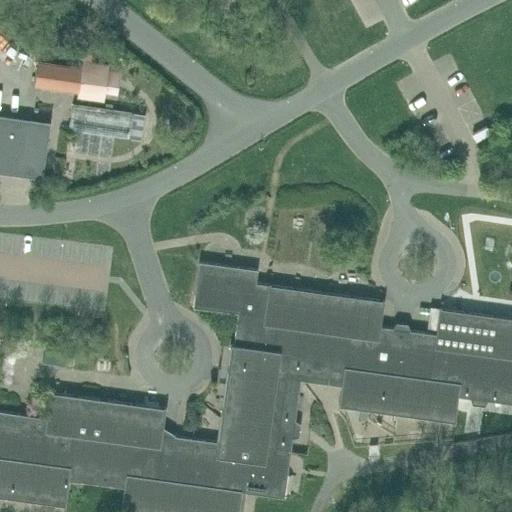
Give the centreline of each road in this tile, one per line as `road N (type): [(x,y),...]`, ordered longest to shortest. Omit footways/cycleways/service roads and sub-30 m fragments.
road 1 (residential): [(258,128),(124,200),(0,217)]
road 2 (residential): [(479,0),(258,128)]
road 3 (residential): [(258,128),(91,0)]
